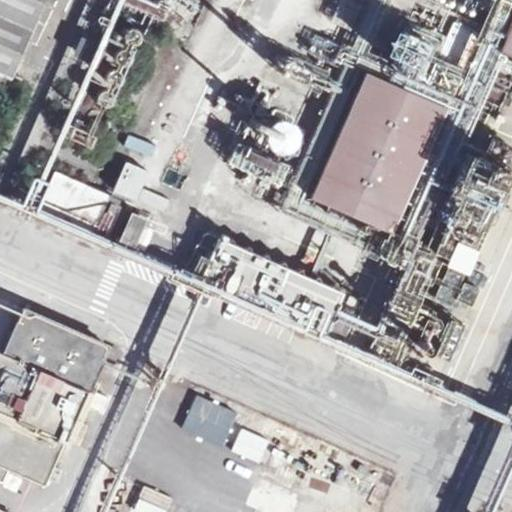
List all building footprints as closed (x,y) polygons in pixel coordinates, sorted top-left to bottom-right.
[(0,0),(0,79),(14,85),(52,0),(0,0)] [(349,0),(267,0),(261,14),(330,44),(349,0)] [(444,43),(405,28),(398,44),(393,42),(383,66),(427,85),(444,43)] [(483,47),(458,35),(440,74),(467,85),(483,47)] [(511,42),(503,62),(511,66),(511,42)] [(451,118),(367,80),(310,206),(395,243),(451,118)] [(62,125),(51,121),(30,174),(41,178),(62,125)] [(124,151),(151,156),(154,141),(127,136),(124,151)] [(242,142),(234,161),(274,178),(282,159),(242,142)] [(140,200),(149,166),(124,160),(116,193),(140,200)] [(511,181),(474,165),(459,198),(496,214),(511,181)] [(55,178),(38,216),(132,256),(146,226),(118,214),(122,207),(55,178)] [(146,188),(140,200),(162,211),(168,199),(146,188)] [(216,246),(198,286),(326,341),(343,301),(216,246)] [(107,348),(25,313),(0,369),(0,463),(47,484),(107,348)] [(378,511),(395,475),(183,382),(167,418),(153,453),(140,481),(127,511),(166,511),(190,456),(295,501),(290,511),(378,511)] [(153,453),(167,418),(151,410),(135,445),(153,453)] [(127,511),(140,481),(125,475),(109,511),(127,511)]
